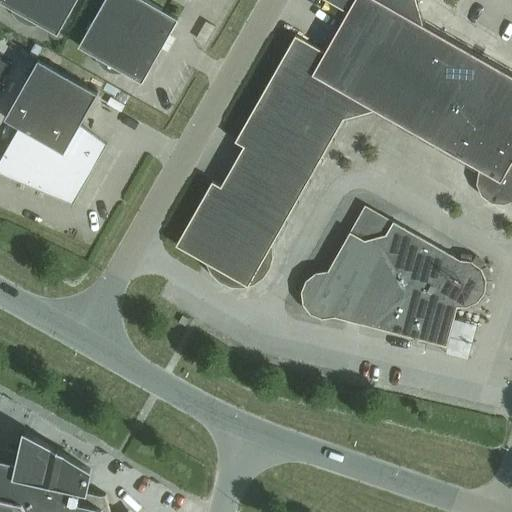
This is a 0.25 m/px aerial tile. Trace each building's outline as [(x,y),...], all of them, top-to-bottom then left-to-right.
[(41,24),(57,33),(75,0),(0,0),(0,1),(9,6),(13,13),(18,19),(25,24),(33,25),(41,24)] [(145,0),(103,0),(78,45),(94,54),(97,62),(103,68),(110,72),(118,73),(125,72),(141,81),(178,18),(145,0)] [(328,0),(347,11),(324,51),(295,34),(235,140),(243,145),(220,185),(212,180),(175,244),(205,261),(211,273),(219,281),(230,286),(242,287),(253,283),(263,276),(270,267),(273,255),(272,242),(343,117),(374,109),(478,168),(476,183),(481,194),(491,202),(503,204),(511,199),(511,75),(422,24),(415,0),(328,0)] [(0,172),(72,203),(106,143),(79,123),(97,91),(38,57),(4,117),(19,125),(0,158),(0,172)] [(459,258),(393,220),(385,234),(364,240),(349,231),(327,270),(315,271),(305,279),(300,290),(302,303),(310,313),(321,317),(334,316),(446,345),(456,305),(466,306),(477,301),(484,291),(486,279),(481,267),(471,260),(459,258)] [(104,494),(100,494),(85,491),(90,469),(81,464),(57,450),(58,447),(57,447),(56,449),(23,431),(19,451),(0,446),(0,502),(13,506),(19,511),(20,511),(109,511),(105,493),(104,494)] [(20,511),(19,511),(13,506),(0,502),(0,511),(20,511)]
